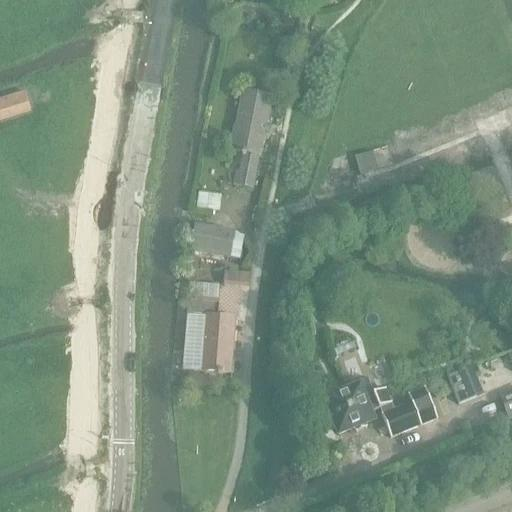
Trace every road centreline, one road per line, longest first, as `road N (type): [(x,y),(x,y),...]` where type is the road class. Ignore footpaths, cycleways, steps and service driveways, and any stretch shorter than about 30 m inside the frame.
road 1 (secondary): [(120,511),(134,200),(169,0)]
road 2 (unclassified): [(228,511),(264,225)]
